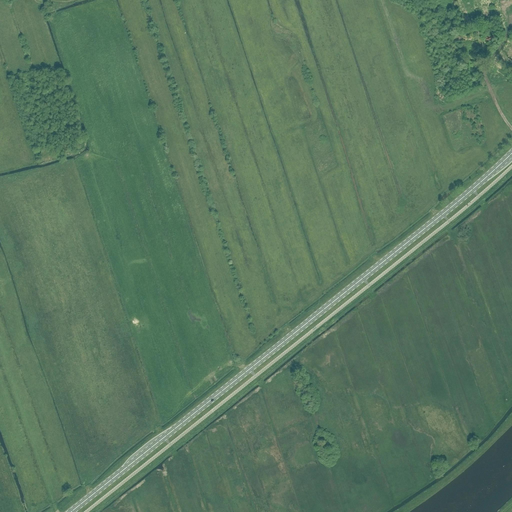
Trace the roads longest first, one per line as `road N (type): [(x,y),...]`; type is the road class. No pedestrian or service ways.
road 1 (primary): [(70,511),(511,153)]
road 2 (track): [(511,129),(482,70),(501,44),(508,13)]
